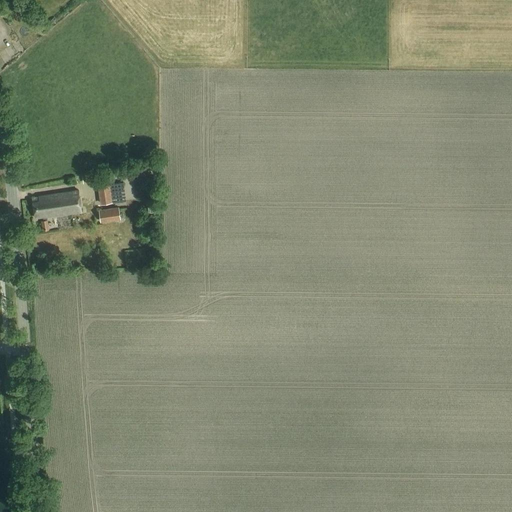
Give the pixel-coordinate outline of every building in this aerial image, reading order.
[(145,167),(135,168),(137,178),(147,177),(145,167)] [(95,182),(94,175),(82,177),(83,184),(95,182)] [(114,200),(124,201),(125,183),(114,182),(114,200)] [(97,185),(100,205),(113,203),(110,183),(97,185)] [(81,214),(78,192),(39,198),(39,203),(33,204),(35,219),(46,218),(46,219),(81,214)] [(119,208),(98,210),(100,223),(120,220),(119,208)]
